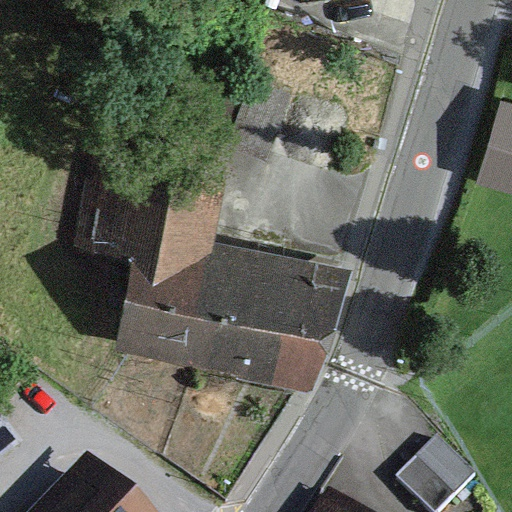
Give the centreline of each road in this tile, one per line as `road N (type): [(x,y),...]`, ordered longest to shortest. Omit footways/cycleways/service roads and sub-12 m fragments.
road 1 (residential): [(475,0),(357,383),(282,511)]
road 2 (residential): [(199,511),(86,420),(0,503)]
